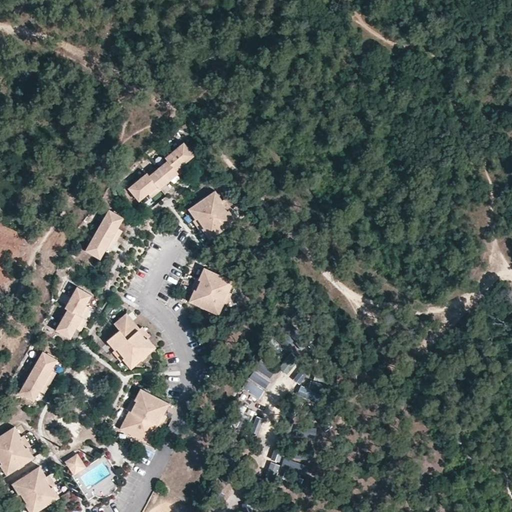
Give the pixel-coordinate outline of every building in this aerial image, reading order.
[(160,189),(179,173),(176,171),(186,163),(195,155),(192,151),(193,151),(188,145),(187,146),(184,142),(165,157),(168,160),(149,175),(147,173),(128,188),(131,192),(130,193),(135,198),(136,198),(139,201),(148,194),(158,186),(160,189)] [(180,175),(189,167),(186,163),(176,171),(179,173),(180,175)] [(161,190),(160,189),(158,186),(148,194),(152,198),(161,190)] [(237,221),(230,211),(229,210),(228,211),(221,202),(223,201),(222,200),(215,190),(205,197),(204,196),(198,200),(199,201),(188,209),(196,219),(197,218),(204,228),(202,229),(203,229),(210,239),(237,221)] [(232,209),(225,198),(222,200),(223,201),(221,202),(228,211),(229,210),(230,211),(232,209)] [(118,228),(124,217),(120,215),(121,214),(114,210),(113,211),(109,209),(85,250),(100,259),(106,249),(118,228)] [(204,228),(197,218),(196,219),(193,221),(200,231),(203,229),(202,229),(204,228)] [(111,251),(123,231),(118,228),(106,249),(111,251)] [(229,292),(234,281),(204,267),(199,279),(201,280),(196,290),(194,290),(189,301),(201,307),(200,308),(207,311),(207,310),(219,315),(224,304),(224,303),(222,302),(227,292),(229,293),(229,292)] [(196,290),(201,280),(199,279),(196,277),(191,289),(194,290),(196,290)] [(86,305),(92,295),(77,286),(65,308),(68,309),(56,330),(60,332),(59,333),(66,337),(67,336),(71,338),(77,328),(83,317),(80,316),(86,305)] [(227,305),(232,293),(229,292),(229,293),(227,292),(222,302),(224,303),(224,304),(227,305)] [(85,318),(91,308),(86,305),(80,316),(83,317),(85,318)] [(146,355),(156,347),(148,338),(147,337),(146,338),(138,329),(140,328),(127,313),(114,323),(119,330),(107,340),(115,350),(117,349),(124,358),(123,359),(131,368),(140,360),(142,361),(147,357),(146,355)] [(81,331),(87,320),(85,318),(83,317),(77,328),(81,331)] [(151,336),(142,326),(140,328),(138,329),(146,338),(147,337),(148,338),(151,336)] [(124,358),(117,349),(115,350),(112,352),(121,362),(123,359),(124,358)] [(40,391),(52,370),(58,359),(54,357),(54,356),(48,352),(47,353),(43,351),(19,392),(34,401),(40,391)] [(45,393),(57,373),(52,370),(40,391),(45,393)] [(260,401),(268,393),(251,379),(244,387),(260,401)] [(164,414),(170,403),(141,388),(135,400),(137,401),(131,411),(129,410),(120,429),(131,434),(131,436),(137,439),(138,438),(149,444),(158,425),(157,425),(162,414),(164,415),(164,414)] [(131,411),(137,401),(135,400),(132,398),(126,409),(129,410),(131,411)] [(162,427),(167,416),(164,414),(164,415),(162,414),(157,425),(158,425),(162,427)] [(34,458),(28,447),(26,448),(20,438),(21,437),(21,436),(15,426),(0,435),(0,460),(2,463),(0,464),(0,465),(7,475),(18,468),(18,469),(24,466),(24,464),(34,458)] [(31,445),(24,435),(21,436),(21,437),(20,438),(26,448),(28,447),(31,445)] [(86,467),(77,453),(70,458),(72,462),(74,461),(76,464),(79,462),(83,469),(86,467)] [(83,469),(79,462),(76,464),(74,461),(72,462),(70,458),(65,461),(74,475),(83,469)] [(307,472),(308,464),(283,459),(282,467),(307,472)] [(51,488),(45,478),(47,477),(46,476),(40,466),(29,473),(28,472),(22,475),(23,477),(12,483),(18,494),(19,494),(21,493),(27,503),(25,504),(30,511),(36,511),(60,497),(53,487),(53,486),(51,488)] [(56,485),(49,474),(46,476),(47,477),(45,478),(51,488),(53,486),(53,487),(56,485)] [(27,503),(21,493),(19,494),(18,494),(16,496),(22,506),(25,504),(27,503)]
